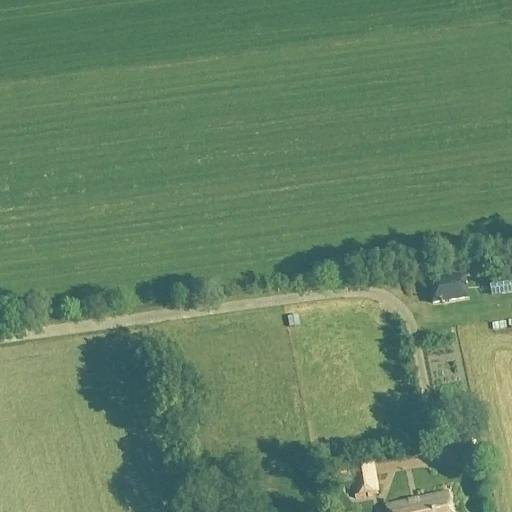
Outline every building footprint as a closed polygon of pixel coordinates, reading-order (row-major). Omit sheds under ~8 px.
[(493,293),(511,291),(511,276),(492,278),(493,293)] [(430,307),(468,302),(465,277),(464,277),(427,282),(430,307)] [(299,327),(297,317),(286,319),(288,329),(299,327)] [(473,433),(465,434),(471,462),(463,463),(465,470),(480,466),(473,433)] [(379,498),(372,466),(342,468),(342,470),(324,472),(326,488),(353,484),(356,502),(379,498)] [(385,511),(449,511),(447,496),(385,508),(385,511)]
